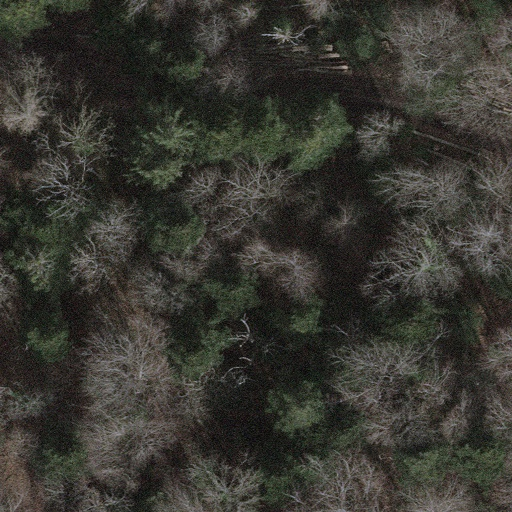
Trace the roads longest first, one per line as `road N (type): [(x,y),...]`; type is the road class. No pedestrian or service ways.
road 1 (track): [(511,138),(260,71),(119,52),(19,0)]
road 2 (track): [(262,0),(374,14),(511,60)]
